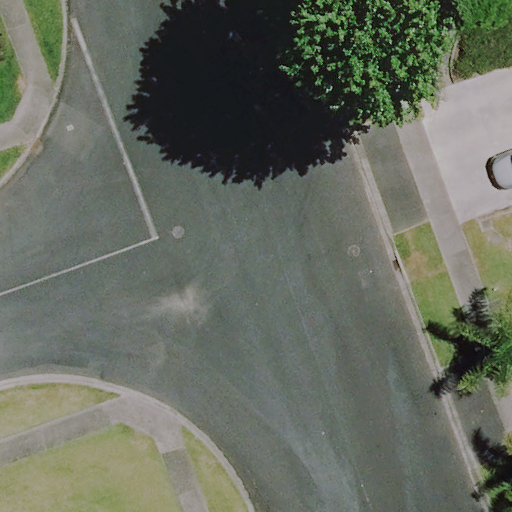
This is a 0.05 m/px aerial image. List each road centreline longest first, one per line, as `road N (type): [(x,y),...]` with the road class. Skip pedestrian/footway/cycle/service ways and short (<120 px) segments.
road 1 (residential): [(380,511),(266,200)]
road 2 (residential): [(266,200),(0,299)]
road 3 (residential): [(192,0),(266,200)]
